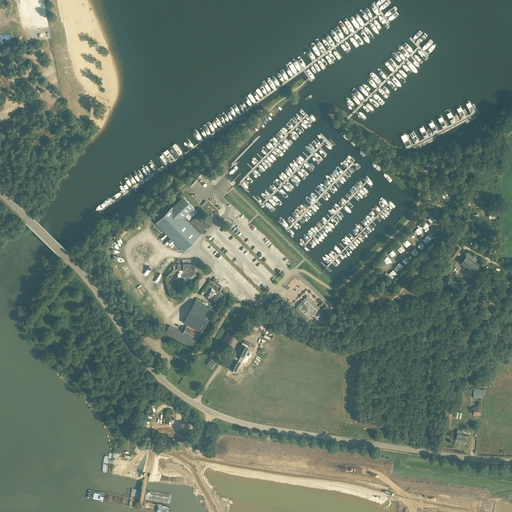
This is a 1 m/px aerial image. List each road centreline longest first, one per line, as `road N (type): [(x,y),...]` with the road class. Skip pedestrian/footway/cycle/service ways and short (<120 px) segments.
road 1 (tertiary): [(511,460),(456,458),(211,412)]
road 2 (tertiary): [(211,412),(160,377),(69,260)]
